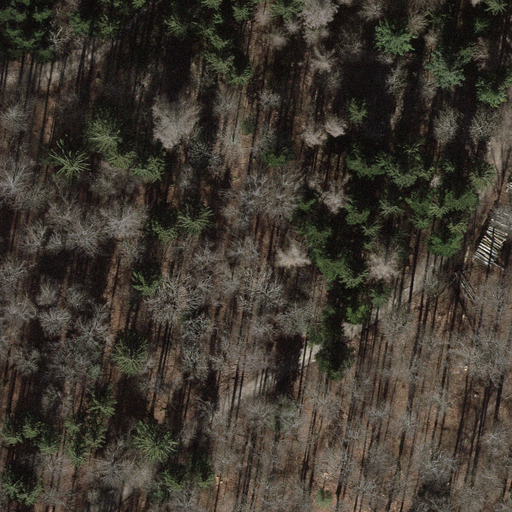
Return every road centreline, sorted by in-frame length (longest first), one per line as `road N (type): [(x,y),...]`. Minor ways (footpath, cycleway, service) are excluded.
road 1 (track): [(511,125),(483,208),(432,275),(352,328),(122,511)]
road 2 (track): [(150,0),(86,66),(45,77),(0,74)]
road 3 (track): [(511,396),(423,511)]
